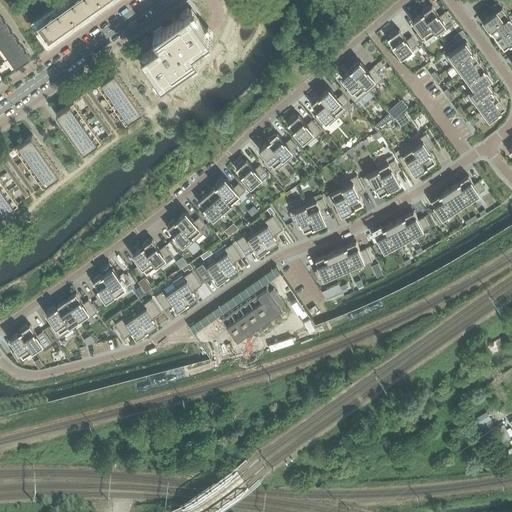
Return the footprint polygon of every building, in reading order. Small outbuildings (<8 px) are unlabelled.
[(103,0),(102,0),(70,0),(65,4),(76,19),(103,0)] [(484,21),(482,22),(488,30),(490,28),(490,29),(509,16),(498,1),(490,7),(493,12),(483,20),(484,21)] [(76,19),(65,4),(55,11),(54,11),(50,14),(46,17),(39,22),(49,38),(76,19)] [(429,4),(422,10),(423,12),(422,12),(436,31),(435,31),(438,35),(454,24),(444,12),(439,15),(432,5),(431,6),(429,4)] [(162,43),(144,56),(159,77),(165,85),(201,59),(196,51),(214,39),(193,10),(176,22),(157,36),(162,43)] [(422,12),(413,19),(420,29),(415,33),(421,42),(435,31),(436,31),(422,12)] [(511,19),(509,16),(490,29),(497,38),(511,27),(511,19)] [(0,34),(9,28),(2,18),(0,19),(0,34)] [(511,27),(497,38),(504,48),(511,42),(511,27)] [(0,45),(2,48),(16,38),(9,28),(0,34),(0,45)] [(390,36),(388,37),(403,58),(414,50),(413,48),(418,44),(412,36),(407,39),(399,29),(397,30),(396,29),(389,34),(390,36)] [(23,48),(18,41),(16,38),(2,48),(9,58),(23,48)] [(466,41),(446,56),(452,65),(472,50),(466,41)] [(30,58),(25,50),(23,48),(9,58),(16,68),(30,58)] [(472,50),(452,65),(458,74),(479,59),(472,50)] [(479,59),(458,74),(465,82),(485,67),(479,59)] [(357,60),(350,66),(352,68),(351,69),(369,90),(383,78),(373,66),(368,70),(360,61),(359,62),(357,60)] [(485,67),(465,82),(471,91),(487,80),(492,77),(485,67)] [(351,69),(342,77),(350,86),(345,90),(355,102),(369,90),(351,69)] [(110,75),(98,83),(108,96),(125,84),(115,71),(110,75)] [(471,91),(466,94),(473,104),(475,102),(493,89),(487,80),(471,91)] [(125,84),(108,96),(117,109),(134,97),(125,84)] [(329,88),(320,95),(339,116),(348,109),(344,105),(349,101),(342,93),(338,97),(329,88)] [(493,89),(475,102),(481,110),(481,111),(500,97),(493,89)] [(318,94),(311,100),(312,102),(311,103),(319,113),(315,117),(322,125),(326,121),(330,124),(339,116),(320,95),(320,96),(318,94)] [(134,97),(117,109),(126,122),(143,110),(134,97)] [(481,110),(479,112),(486,121),(506,107),(500,97),(481,111),(481,110)] [(62,109),(57,113),(62,120),(66,126),(83,114),(74,101),(62,109)] [(405,112),(396,118),(401,126),(410,120),(405,112)] [(389,113),(374,126),(377,130),(392,117),(389,113)] [(83,114),(66,126),(75,139),(92,127),(83,114)] [(290,122),(288,123),(289,124),(307,144),(322,131),(312,119),(307,123),(299,114),(297,115),(295,114),(288,120),(290,122)] [(92,127),(75,139),(84,152),(101,140),(96,132),(92,127)] [(275,132),(268,138),(269,139),(268,140),(287,161),(295,153),(292,150),(297,146),(290,138),(286,142),(277,132),(276,133),(275,132)] [(426,133),(411,143),(426,166),(427,166),(428,168),(436,163),(435,161),(436,160),(429,149),(434,146),(426,133)] [(27,138),(15,146),(25,159),(42,147),(32,134),(27,138)] [(268,140),(259,148),(267,157),(263,161),(270,170),(274,165),(278,169),(287,161),(268,140)] [(403,154),(398,157),(404,166),(409,163),(416,173),(426,167),(426,166),(411,143),(410,143),(401,150),(403,154)] [(42,147),(25,159),(34,172),(51,160),(42,147)] [(238,166),(236,168),(253,187),(268,174),(260,164),(255,168),(247,159),(245,160),(243,158),(236,164),(238,166)] [(387,158),(376,164),(378,168),(390,188),(400,182),(394,171),(400,168),(394,159),(389,162),(387,158)] [(51,160),(34,172),(43,185),(60,173),(51,160)] [(378,168),(363,177),(368,186),(373,183),(380,194),(381,193),(382,195),(390,191),(389,189),(390,188),(378,168)] [(357,175),(340,183),(342,187),(343,187),(353,208),(354,207),(355,210),(363,205),(362,203),(364,203),(358,191),(364,189),(357,175)] [(468,175),(459,181),(470,199),(485,189),(479,180),(474,183),(468,175)] [(0,177),(0,176),(0,196),(9,190),(0,177)] [(223,176),(216,182),(217,184),(216,185),(232,202),(245,190),(238,182),(234,187),(225,177),(224,178),(223,176)] [(459,181),(450,187),(461,205),(470,199),(459,181)] [(216,185),(208,192),(223,210),(232,202),(216,185)] [(342,187),(326,195),(331,205),(337,202),(342,213),(353,208),(343,187),(342,187)] [(450,187),(441,193),(452,210),(461,205),(450,187)] [(9,190),(0,196),(0,212),(2,215),(19,203),(9,190)] [(208,192),(199,200),(207,210),(202,214),(209,222),(214,218),(215,219),(225,211),(223,210),(208,192)] [(441,193),(431,199),(437,208),(432,211),(440,224),(447,220),(444,216),(452,210),(441,193)] [(315,195),(303,200),(305,205),(306,204),(315,225),(326,221),(321,209),(327,207),(323,197),(317,200),(315,195)] [(305,205),(289,212),(293,221),(299,219),(304,230),(306,230),(307,232),(315,228),(314,226),(315,226),(315,225),(306,204),(305,205)] [(414,210),(404,216),(413,234),(429,225),(424,216),(419,219),(414,210)] [(186,211),(177,219),(195,240),(204,232),(201,229),(206,224),(199,216),(194,220),(186,211)] [(267,225),(257,232),(269,248),(280,241),(275,234),(283,229),(273,215),(264,221),(267,225)] [(404,216),(394,221),(404,239),(413,234),(404,216)] [(175,218),(168,224),(169,226),(168,227),(176,236),(171,240),(178,248),(183,244),(186,248),(195,240),(177,219),(176,219),(175,218)] [(394,221),(385,226),(395,244),(404,239),(394,221)] [(380,240),(374,243),(379,253),(395,244),(385,226),(375,232),(380,240)] [(245,234),(236,240),(246,254),(253,249),(258,256),(269,248),(257,232),(248,238),(245,234)] [(150,238),(142,243),(144,245),(143,246),(156,264),(156,265),(159,268),(174,257),(165,245),(160,249),(152,238),(151,239),(150,238)] [(356,241),(346,246),(354,264),(363,260),(365,264),(372,261),(366,247),(360,250),(356,241)] [(227,252),(217,259),(228,276),(239,268),(235,262),(243,256),(233,242),(224,248),(227,252)] [(143,246),(133,253),(140,263),(135,267),(142,275),(156,265),(156,264),(143,246)] [(346,246),(336,250),(344,269),(354,264),(346,246)] [(336,250),(326,254),(334,273),(344,269),(336,250)] [(320,268),(314,271),(318,280),(334,273),(326,254),(316,259),(320,268)] [(205,262),(196,268),(205,282),(213,277),(218,283),(228,276),(217,259),(207,266),(205,262)] [(113,267),(103,274),(116,293),(118,297),(134,286),(125,274),(120,277),(113,267)] [(186,280),(176,287),(188,304),(199,296),(194,289),(202,284),(192,270),(184,276),(186,280)] [(101,272),(93,278),(95,280),(93,281),(100,291),(95,294),(101,303),(116,293),(103,274),(102,274),(101,272)] [(146,277),(138,282),(146,292),(153,287),(146,277)] [(361,279),(355,281),(358,287),(364,285),(361,279)] [(164,289),(155,295),(165,310),(173,304),(177,311),(188,304),(176,287),(173,282),(163,288),(164,289)] [(76,292),(66,299),(81,320),(80,320),(82,322),(97,312),(89,299),(83,303),(76,292)] [(146,308),(136,315),(147,331),(159,324),(154,317),(162,312),(152,298),(143,304),(146,308)] [(66,299),(57,306),(71,326),(72,326),(80,320),(81,320),(66,299)] [(55,304),(47,309),(49,311),(47,312),(54,322),(49,326),(58,339),(73,328),(72,326),(71,326),(57,306),(56,306),(55,304)] [(315,305),(309,309),(312,314),(318,309),(315,305)] [(124,317),(115,323),(124,337),(132,332),(137,339),(147,331),(136,315),(134,313),(125,319),(124,317)] [(511,320),(500,328),(507,339),(511,335),(511,320)] [(27,323),(20,328),(21,330),(20,331),(33,350),(42,344),(45,348),(51,343),(42,331),(37,334),(30,324),(29,325),(27,323)] [(20,331),(10,337),(17,348),(12,351),(18,360),(33,350),(20,331)] [(480,425),(490,419),(486,412),(476,418),(480,425)] [(492,423),(490,419),(480,425),(484,432),(494,426),(492,423)] [(502,442),(511,438),(504,424),(495,428),(502,442)]
